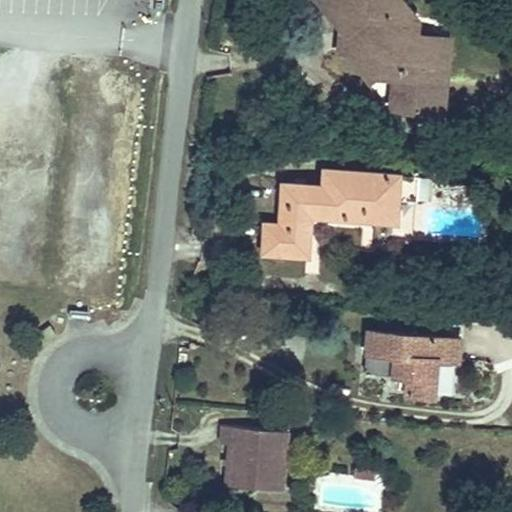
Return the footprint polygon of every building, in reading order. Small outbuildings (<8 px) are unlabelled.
[(323,0),(346,25),(360,38),(354,46),(373,68),(384,57),(391,57),(391,67),(397,67),(406,68),(405,100),(442,102),(446,29),(420,27),(405,27),(393,9),(398,0),(323,0)] [(421,10),(412,0),(398,0),(393,9),(405,27),(420,27),(421,10)] [(360,38),(346,25),(345,45),(354,46),(360,38)] [(406,68),(397,67),(395,99),(405,100),(406,68)] [(327,171),(324,213),(389,215),(393,174),(327,171)] [(373,330),(370,369),(409,373),(408,392),(408,393),(435,394),(437,358),(450,359),(451,336),(373,330)] [(290,428),(224,421),(222,439),(231,440),(229,456),(234,456),(233,462),(228,461),(226,482),(283,488),(290,428)]
